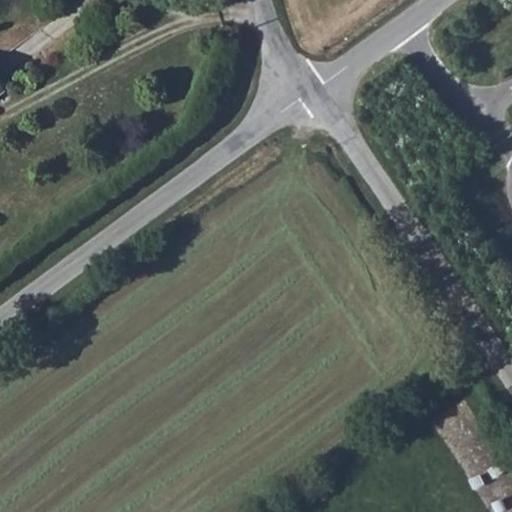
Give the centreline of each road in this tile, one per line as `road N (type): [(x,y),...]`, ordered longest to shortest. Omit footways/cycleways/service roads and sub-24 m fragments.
road 1 (unclassified): [(0,319),(311,90)]
road 2 (unclassified): [(311,90),(511,391)]
road 3 (unclassified): [(311,90),(439,0)]
